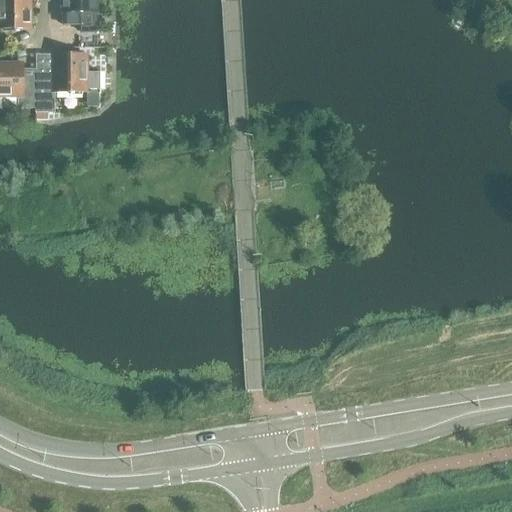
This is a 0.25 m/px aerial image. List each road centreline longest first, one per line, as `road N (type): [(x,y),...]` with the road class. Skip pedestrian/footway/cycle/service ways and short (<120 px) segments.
road 1 (tertiary): [(511,388),(262,428)]
road 2 (tertiary): [(268,463),(511,412)]
road 3 (tertiary): [(0,459),(26,472),(107,484),(242,467)]
road 4 (tertiary): [(235,433),(93,452),(0,429)]
